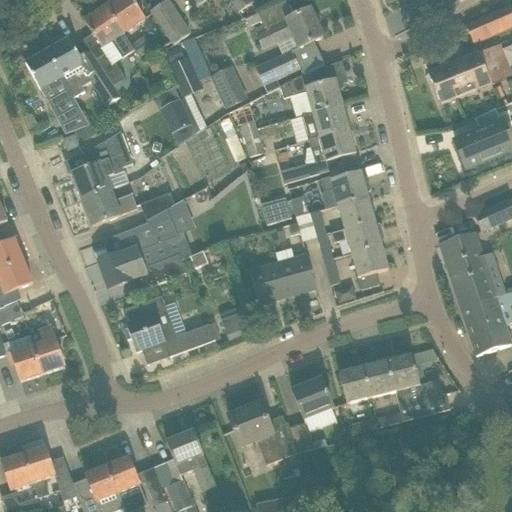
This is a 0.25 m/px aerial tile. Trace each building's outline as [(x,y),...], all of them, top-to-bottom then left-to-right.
[(129,0),(120,0),(105,10),(124,37),(146,23),(135,6),(134,7),(129,0)] [(226,0),(237,15),(253,4),(250,0),(226,0)] [(408,0),(414,10),(433,0),(408,0)] [(149,14),(172,48),(190,35),(167,1),(149,14)] [(323,39),(310,11),(293,18),(286,3),(257,16),(261,24),(266,34),(269,32),(275,46),(290,39),(296,51),(313,43),(323,39)] [(134,52),(130,47),(124,37),(105,10),(85,24),(93,37),(93,38),(95,41),(96,41),(103,52),(112,46),(122,60),(134,52)] [(467,28),(474,43),(511,26),(511,17),(509,10),(467,28)] [(257,16),(245,22),(249,30),(261,24),(257,16)] [(130,47),(134,52),(139,60),(153,51),(144,38),(130,47)] [(25,65),(65,136),(83,130),(88,127),(73,100),(84,94),(81,89),(91,84),(107,109),(120,100),(113,88),(97,64),(96,64),(89,53),(79,60),(69,41),(25,65)] [(428,75),(440,107),(511,78),(499,46),(428,75)] [(177,48),(161,56),(167,69),(168,68),(182,100),(203,91),(195,75),(189,60),(184,62),(177,48)] [(298,72),(290,54),(255,70),(263,89),(298,72)] [(107,56),(97,64),(113,88),(124,81),(107,56)] [(147,63),(153,75),(163,70),(158,58),(147,63)] [(305,95),(311,116),(342,107),(335,83),(329,84),(324,67),(279,89),(283,101),(305,95)] [(180,102),(164,109),(170,122),(186,115),(180,102)] [(314,126),(318,140),(349,131),(342,107),(311,116),(302,118),(305,129),(314,126)] [(479,133),(454,143),(466,170),(507,153),(511,151),(511,147),(502,123),(500,124),(496,112),(496,111),(474,121),(474,123),(475,122),(479,133)] [(260,147),(256,131),(254,124),(239,128),(248,160),(264,155),(262,147),(260,147)] [(349,131),(318,140),(308,143),(314,165),(306,168),(306,167),(280,174),(284,187),(329,174),(326,164),(355,156),(349,131)] [(72,176),(82,202),(111,191),(107,180),(123,174),(121,170),(132,166),(120,134),(83,157),(88,170),(72,176)] [(63,142),(67,152),(78,148),(74,137),(63,142)] [(156,162),(149,166),(152,170),(159,166),(156,162)] [(245,163),(238,167),(242,173),(248,170),(245,163)] [(330,183),(337,208),(368,199),(367,195),(369,194),(371,192),(369,186),(366,184),(364,185),(361,175),(330,183)] [(111,191),(82,202),(92,229),(121,218),(121,217),(136,211),(131,197),(115,203),(111,191)] [(139,207),(145,223),(167,211),(167,212),(175,209),(169,195),(139,207)] [(308,215),(303,198),(290,202),(296,219),(308,215)] [(337,208),(343,232),(374,223),(368,199),(337,208)] [(285,200),(261,207),(266,228),(291,220),(285,200)] [(474,218),(481,234),(511,220),(511,210),(509,202),(474,218)] [(167,211),(145,223),(146,226),(137,229),(144,247),(98,264),(108,291),(129,284),(133,296),(183,278),(183,277),(185,276),(180,264),(181,264),(178,257),(147,269),(141,252),(177,239),(167,212),(167,211)] [(301,244),(316,240),(326,237),(319,213),(295,220),(297,226),(299,234),(301,244)] [(347,242),(351,256),(381,247),(380,242),(382,241),(384,239),(382,233),(379,231),(377,232),(374,223),(343,232),(331,236),(333,245),(347,242)] [(297,226),(288,228),(291,236),(299,234),(297,226)] [(475,236),(439,248),(455,294),(459,308),(460,312),(496,300),(505,297),(493,260),(483,263),(482,259),(483,259),(481,255),(475,236)] [(316,240),(323,264),(332,261),(326,237),(316,240)] [(0,247),(0,273),(23,264),(14,242),(0,247)] [(381,247),(351,256),(358,280),(388,272),(381,247)] [(208,265),(203,254),(190,259),(195,271),(208,265)] [(305,256),(277,264),(287,300),(316,292),(305,256)] [(332,261),(323,264),(329,288),(339,285),(332,261)] [(0,310),(13,305),(13,304),(9,294),(32,285),(23,264),(0,273),(0,310)] [(287,300),(277,264),(249,272),(259,308),(287,300)] [(334,293),(338,305),(356,300),(352,287),(334,293)] [(36,295),(17,302),(23,319),(22,319),(23,321),(43,313),(36,295)] [(496,300),(460,312),(476,359),(495,353),(511,347),(506,328),(511,326),(511,315),(506,297),(505,297),(496,300)] [(142,353),(147,368),(214,343),(209,327),(175,339),(161,299),(124,312),(129,325),(125,327),(127,330),(123,332),(127,342),(131,341),(136,355),(142,353)] [(0,359),(6,357),(10,369),(15,368),(20,384),(42,376),(29,337),(28,338),(2,346),(0,338),(0,328),(22,319),(23,319),(17,302),(13,304),(13,305),(0,310),(0,359)] [(221,322),(227,338),(253,328),(247,312),(221,322)] [(28,337),(28,338),(29,337),(42,376),(64,369),(51,329),(28,337)] [(395,394),(402,424),(450,412),(446,396),(442,397),(439,387),(421,392),(412,357),(387,363),(395,394)] [(371,401),(395,394),(387,363),(363,369),(371,401)] [(346,407),(371,401),(363,369),(338,376),(346,407)] [(293,394),(303,421),(333,410),(322,382),(293,394)] [(288,430),(290,430),(288,424),(286,425),(283,418),(268,424),(260,406),(229,419),(241,451),(256,445),(265,468),(296,456),(288,430)] [(398,416),(376,421),(379,430),(400,425),(398,416)] [(379,430),(376,421),(351,427),(353,436),(379,430)] [(306,425),(290,430),(288,430),(296,456),(314,449),(306,425)] [(166,444),(180,477),(192,472),(193,476),(208,469),(193,433),(166,444)] [(45,450),(23,457),(33,485),(38,501),(49,497),(44,482),(54,478),(45,450)] [(11,496),(2,499),(4,506),(6,511),(40,511),(37,501),(38,501),(33,485),(23,457),(1,464),(11,496)] [(128,460),(107,469),(123,509),(133,504),(129,492),(139,488),(136,479),(128,460)] [(94,501),(81,506),(83,511),(119,511),(123,511),(122,509),(123,509),(107,469),(85,477),(92,496),(94,501)] [(155,511),(171,511),(163,491),(154,470),(141,475),(155,511)] [(56,483),(62,502),(62,504),(76,500),(69,478),(56,483)] [(163,491),(171,511),(246,511),(245,509),(229,511),(195,511),(194,507),(193,508),(182,482),(163,491)]
